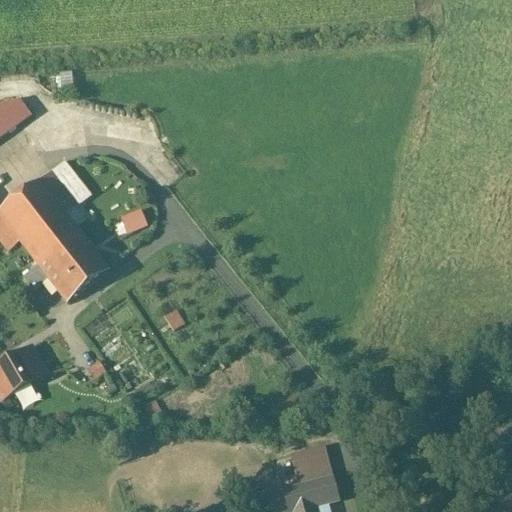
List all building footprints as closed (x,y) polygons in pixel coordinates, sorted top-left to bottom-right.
[(0,138),(17,126),(4,109),(0,112),(0,138)] [(38,183),(65,218),(79,207),(52,173),(38,183)] [(65,218),(38,183),(12,203),(0,213),(0,217),(20,244),(24,249),(65,218)] [(0,217),(0,213),(12,203),(3,191),(0,193),(0,242),(8,253),(20,244),(0,217)] [(133,235),(155,226),(147,209),(126,217),(133,235)] [(38,267),(48,280),(68,305),(108,273),(65,218),(24,249),(38,267)] [(48,280),(38,267),(23,279),(33,291),(48,280)] [(127,382),(142,373),(105,313),(89,323),(106,352),(108,351),(127,382)] [(54,387),(32,348),(0,366),(0,401),(8,414),(54,387)] [(106,361),(94,369),(100,379),(112,371),(106,361)] [(311,423),(309,395),(270,397),(271,425),(311,423)] [(162,400),(148,406),(154,421),(168,415),(162,400)] [(303,454),(311,486),(333,480),(324,448),(303,454)] [(272,511),(301,511),(314,509),(339,502),(333,480),(311,486),(283,494),(269,497),(272,511)]
